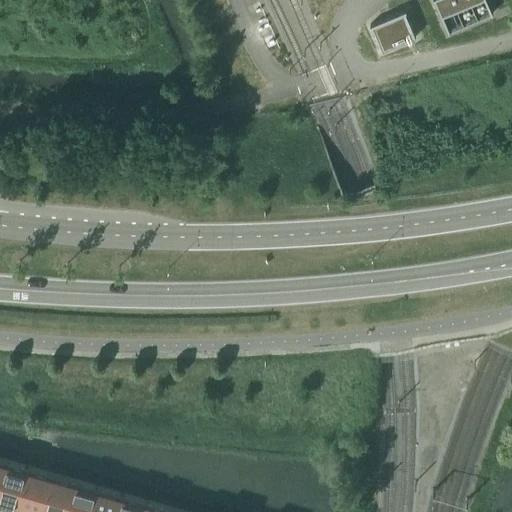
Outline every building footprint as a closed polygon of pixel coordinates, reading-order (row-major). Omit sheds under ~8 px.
[(434,0),(448,32),(492,13),(486,0),(434,0)] [(404,10),(371,24),(382,51),(415,37),(404,10)] [(0,500),(17,506),(28,469),(5,463),(0,478),(0,500)] [(39,511),(40,511),(51,476),(28,469),(17,506),(39,511)] [(65,511),(74,483),(51,476),(40,511),(65,511)] [(90,511),(97,489),(74,483),(65,511),(90,511)] [(115,511),(120,496),(97,489),(90,511),(115,511)] [(140,511),(143,502),(120,496),(115,511),(140,511)] [(165,511),(167,509),(143,502),(140,511),(165,511)]
